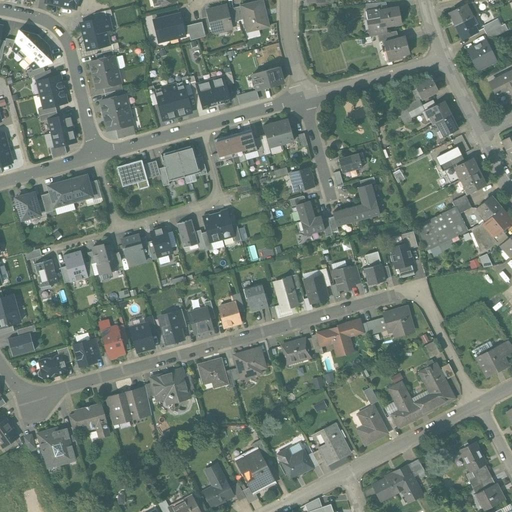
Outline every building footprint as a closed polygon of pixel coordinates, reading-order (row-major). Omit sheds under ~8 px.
[(61,0),(61,6),(76,10),(77,0),(61,0)] [(262,2),(241,7),(244,20),(247,32),(268,27),(262,2)] [(366,5),(367,11),(378,9),(379,11),(387,10),(386,3),(366,5)] [(449,14),(455,26),(472,18),(466,5),(449,14)] [(232,28),(231,24),(227,10),(226,6),(207,11),(213,34),(223,31),(223,30),(232,28)] [(241,7),(235,8),(238,22),(244,20),(241,7)] [(231,24),(238,22),(235,8),(227,10),(231,24)] [(387,10),(379,11),(378,9),(367,11),(366,11),(370,36),(378,35),(387,33),(386,27),(402,24),(399,8),(387,10)] [(94,20),(107,17),(112,16),(110,10),(93,15),(94,20)] [(180,14),(153,21),(158,43),(185,36),(183,27),(180,14)] [(80,24),(84,37),(107,32),(110,31),(107,17),(94,20),(80,24)] [(473,17),(472,18),(455,26),(462,40),(477,33),(474,25),(477,24),(473,17)] [(483,27),(487,34),(501,27),(497,20),(483,27)] [(183,27),(185,36),(189,35),(190,41),(205,37),(202,23),(183,27)] [(487,34),(489,40),(507,31),(504,25),(501,27),(487,34)] [(12,50),(23,60),(42,40),(37,36),(19,30),(15,41),(12,50)] [(110,45),(107,32),(84,37),(87,51),(100,48),(110,45)] [(383,41),(397,37),(395,32),(387,33),(378,35),(380,42),(383,41)] [(400,56),(409,54),(404,37),(397,39),(397,37),(383,41),(386,52),(389,51),(391,61),(401,58),(400,56)] [(10,47),(12,50),(15,41),(6,39),(5,42),(4,46),(10,47)] [(49,47),(42,40),(23,60),(29,66),(30,70),(31,71),(43,67),(52,63),(49,47)] [(468,51),(478,71),(496,61),(486,41),(468,51)] [(117,43),(110,45),(100,48),(101,54),(113,51),(119,49),(117,43)] [(96,61),(114,57),(113,51),(101,54),(95,55),(96,61)] [(90,63),(93,76),(117,70),(114,57),(96,61),(90,63)] [(45,72),(43,67),(31,71),(30,70),(27,71),(29,78),(33,77),(45,72)] [(283,82),(279,67),(252,75),(256,91),(278,85),(283,82)] [(230,68),(224,69),(228,86),(234,84),(230,68)] [(50,70),(45,72),(33,77),(35,83),(37,82),(52,78),(50,70)] [(121,84),(117,70),(93,76),(96,90),(103,88),(121,84)] [(511,73),(490,84),(496,96),(505,92),(511,104),(511,103),(511,73)] [(40,95),(63,90),(60,76),(52,78),(37,82),(40,95)] [(199,94),(196,85),(194,76),(188,78),(190,85),(193,96),(199,94)] [(184,86),(190,85),(188,78),(188,77),(182,79),(183,83),(184,86)] [(211,81),(217,106),(230,103),(223,78),(211,81)] [(432,78),(415,87),(422,99),(438,91),(432,78)] [(217,106),(211,81),(196,85),(199,94),(203,110),(217,106)] [(183,83),(169,87),(177,117),(192,113),(184,86),(183,83)] [(122,90),(121,84),(103,88),(104,94),(122,90)] [(162,122),(177,117),(169,87),(154,90),(154,91),(155,95),(162,122)] [(63,90),(40,95),(43,108),(43,109),(55,106),(67,103),(63,90)] [(104,94),(106,100),(123,96),(122,90),(104,94)] [(256,91),(237,96),(240,106),(259,101),(256,91)] [(100,101),(103,115),(129,109),(125,95),(123,96),(106,100),(100,101)] [(406,106),(409,112),(422,106),(418,100),(406,106)] [(427,110),(436,106),(433,100),(422,106),(409,112),(412,119),(427,111),(427,110)] [(433,125),(436,123),(451,116),(444,102),(436,106),(427,110),(427,111),(431,118),(430,119),(433,125)] [(56,112),(55,106),(43,109),(43,108),(37,110),(39,116),(56,112)] [(133,125),(129,109),(103,115),(107,130),(109,131),(115,130),(133,125)] [(58,118),(56,112),(39,116),(41,123),(48,121),(48,120),(58,118)] [(51,134),(73,129),(69,115),(58,118),(48,120),(48,121),(51,134)] [(458,130),(451,116),(436,123),(440,131),(437,133),(440,139),(458,130)] [(288,120),(275,123),(281,145),(294,141),(288,120)] [(269,148),(281,145),(275,123),(263,127),(266,137),(269,148)] [(135,135),(133,125),(115,130),(118,140),(135,135)] [(73,129),(51,134),(55,147),(55,148),(64,145),(74,143),(75,139),(73,129)] [(251,131),(239,134),(244,154),(257,151),(254,140),(251,131)] [(239,134),(226,137),(232,158),(244,154),(239,134)] [(304,134),(298,135),(302,149),(308,147),(304,134)] [(511,135),(501,141),(506,151),(511,147),(511,135)] [(220,161),(232,158),(226,137),(214,141),(218,154),(220,161)] [(266,137),(260,138),(263,152),(265,156),(270,154),(269,148),(266,137)] [(260,138),(254,140),(257,151),(258,153),(263,152),(260,138)] [(67,155),(64,145),(55,148),(55,147),(50,148),(53,159),(62,157),(67,155)] [(190,147),(177,151),(184,177),(200,173),(196,159),(194,160),(190,147)] [(440,166),(462,155),(458,147),(436,158),(440,166)] [(9,156),(7,149),(0,151),(0,166),(0,167),(12,163),(10,155),(9,156)] [(169,182),(184,177),(177,151),(163,155),(166,167),(164,168),(168,182),(169,182)] [(362,153),(338,160),(342,174),(362,168),(361,164),(365,163),(362,153)] [(221,167),(220,161),(218,154),(212,155),(215,169),(221,167)] [(455,167),(455,168),(465,163),(462,155),(440,166),(443,173),(455,167)] [(202,157),(196,159),(200,173),(201,176),(207,175),(202,157)] [(455,168),(461,180),(479,171),(473,159),(465,163),(455,168)] [(141,161),(117,167),(122,187),(137,183),(139,190),(149,188),(147,180),(143,165),(141,161)] [(156,162),(143,165),(147,180),(160,176),(158,169),(156,162)] [(168,182),(164,168),(158,169),(160,176),(163,187),(169,185),(169,182),(168,182)] [(286,168),(274,171),(276,178),(288,175),(286,168)] [(290,174),(295,192),(313,188),(308,169),(290,174)] [(486,186),(479,171),(461,180),(466,190),(465,190),(467,195),(486,186)] [(339,172),(333,174),(337,187),(343,186),(339,172)] [(87,176),(67,181),(73,203),(92,197),(89,183),(87,176)] [(360,181),(361,187),(371,185),(375,184),(374,178),(360,181)] [(67,181),(48,187),(50,194),(54,208),(55,208),(73,203),(67,181)] [(97,181),(89,183),(92,197),(93,201),(101,198),(97,181)] [(250,184),(236,188),(238,194),(251,190),(250,184)] [(357,189),(361,205),(376,201),(371,185),(361,187),(357,189)] [(34,194),(16,199),(22,221),(40,215),(36,202),(34,194)] [(41,196),(42,200),(46,214),(55,211),(55,208),(54,208),(50,194),(41,196)] [(465,196),(452,202),(455,208),(468,201),(465,196)] [(292,207),(296,206),(306,203),(304,197),(303,197),(290,200),(292,207)] [(476,209),(486,221),(501,208),(491,197),(476,209)] [(42,200),(36,202),(40,215),(41,219),(47,218),(46,214),(42,200)] [(356,211),(351,212),(353,223),(355,227),(361,225),(360,221),(380,215),(376,201),(361,205),(355,207),(356,211)] [(468,201),(455,208),(458,215),(459,214),(471,208),(468,201)] [(300,222),(315,218),(310,202),(306,203),(296,206),(300,222)] [(337,227),(353,223),(351,212),(349,208),(333,213),(334,217),(337,227)] [(458,215),(455,208),(418,226),(425,252),(468,232),(459,214),(458,215)] [(511,221),(501,208),(486,221),(480,226),(472,229),(482,251),(489,247),(487,240),(491,236),(492,237),(501,229),(511,221)] [(221,214),(215,215),(222,240),(233,237),(234,237),(231,226),(227,211),(221,212),(221,214)] [(211,243),(222,240),(215,215),(209,217),(209,215),(203,217),(207,232),(210,243),(211,243)] [(315,218),(300,222),(296,223),(299,233),(303,232),(304,236),(324,231),(322,221),(320,217),(315,218)] [(337,227),(334,217),(328,219),(332,233),(338,231),(337,227)] [(332,233),(328,219),(322,221),(324,231),(326,238),(333,236),(332,233)] [(191,221),(177,224),(183,249),(198,245),(195,232),(191,221)] [(237,224),(231,226),(234,237),(233,237),(235,243),(241,241),(238,230),(237,224)] [(244,228),(238,230),(241,241),(242,242),(248,240),(244,228)] [(154,232),(151,233),(153,242),(158,258),(172,254),(165,229),(162,229),(153,231),(154,232)] [(487,240),(489,247),(494,243),(505,234),(501,229),(492,237),(491,236),(487,240)] [(201,230),(195,232),(198,245),(199,250),(205,248),(201,234),(201,230)] [(210,243),(207,232),(201,234),(205,248),(206,251),(213,250),(211,243),(210,243)] [(401,235),(404,245),(407,244),(409,250),(417,247),(413,232),(401,235)] [(509,238),(505,234),(494,243),(498,249),(502,246),(501,245),(509,238)] [(139,239),(138,235),(121,240),(129,267),(145,262),(144,257),(139,239)] [(502,246),(511,257),(511,256),(511,235),(509,238),(501,245),(502,246)] [(146,238),(139,239),(144,257),(150,255),(147,243),(146,238)] [(153,242),(147,243),(150,255),(152,260),(158,259),(158,258),(153,242)] [(404,245),(390,249),(392,256),(390,257),(391,262),(393,262),(395,269),(397,269),(400,279),(414,275),(411,265),(413,265),(409,250),(407,244),(404,245)] [(103,245),(92,248),(93,252),(96,264),(99,275),(116,270),(117,270),(113,255),(110,246),(104,247),(103,245)] [(40,250),(25,253),(27,261),(42,257),(40,250)] [(84,264),(80,251),(63,256),(66,267),(70,282),(70,283),(88,278),(88,277),(84,264)] [(96,264),(93,252),(87,254),(90,263),(91,265),(96,264)] [(369,267),(364,269),(368,286),(386,281),(385,280),(382,268),(381,264),(380,264),(379,262),(380,262),(378,252),(365,256),(367,266),(369,265),(369,267)] [(113,255),(117,270),(116,270),(117,272),(123,271),(119,253),(113,255)] [(486,254),(479,256),(482,267),(490,265),(486,254)] [(51,261),(35,265),(42,291),(51,288),(50,285),(58,283),(51,261)] [(90,263),(84,264),(88,277),(94,276),(91,265),(90,263)] [(64,284),(70,282),(66,267),(60,268),(64,284)] [(361,284),(356,267),(334,273),(338,290),(361,284)] [(388,267),(382,268),(385,280),(391,278),(388,267)] [(317,271),(319,277),(321,276),(324,288),(331,286),(326,269),(317,271)] [(296,275),(291,277),(294,290),(300,289),(296,275)] [(319,277),(305,281),(311,304),(328,300),(324,288),(321,276),(319,277)] [(282,285),(275,287),(282,312),(299,308),(294,290),(291,277),(281,280),(282,285)] [(183,278),(172,281),(173,286),(185,283),(183,278)] [(262,285),(243,290),(246,299),(247,299),(251,312),(268,308),(266,301),(268,301),(266,295),(265,295),(262,285)] [(231,296),(233,303),(235,303),(238,313),(244,312),(239,294),(231,296)] [(3,298),(0,298),(0,313),(17,309),(13,295),(3,298)] [(204,303),(205,309),(206,309),(209,321),(215,319),(210,301),(204,303)] [(233,303),(218,307),(224,328),(241,324),(238,313),(235,303),(233,303)] [(17,309),(0,313),(0,327),(12,325),(20,322),(17,309)] [(205,309),(188,314),(195,335),(212,330),(209,321),(206,309),(205,309)] [(397,311),(383,314),(388,333),(402,329),(403,334),(413,331),(407,309),(397,312),(397,311)] [(175,312),(176,313),(180,329),(186,327),(182,310),(175,312)] [(176,313),(159,318),(166,345),(184,340),(180,329),(176,313)] [(145,318),(146,324),(147,324),(151,336),(157,334),(152,317),(145,318)] [(378,320),(367,324),(370,336),(382,332),(378,320)] [(344,327),(318,334),(321,344),(333,341),(337,357),(353,353),(348,337),(362,333),(359,321),(344,325),(344,327)] [(146,324),(130,328),(137,353),(147,350),(146,348),(153,346),(151,336),(147,324),(146,324)] [(12,325),(0,327),(0,335),(14,331),(12,325)] [(124,325),(118,327),(122,342),(128,340),(124,325)] [(17,331),(18,337),(30,333),(30,334),(35,332),(34,326),(17,331)] [(105,330),(101,333),(106,352),(110,361),(116,359),(118,357),(125,355),(122,342),(118,327),(115,326),(110,327),(110,328),(105,330)] [(18,337),(8,340),(12,357),(35,351),(30,334),(30,333),(18,337)] [(321,344),(318,334),(311,336),(312,338),(315,349),(317,357),(324,355),(321,344)] [(312,338),(305,340),(308,351),(315,349),(312,338)] [(305,340),(283,346),(288,363),(309,357),(308,351),(305,340)] [(78,345),(73,346),(79,367),(97,362),(96,360),(91,342),(91,341),(86,342),(86,341),(77,344),(78,345)] [(97,341),(91,342),(96,360),(102,358),(97,341)] [(474,350),(488,377),(507,366),(503,357),(497,347),(491,350),(487,343),(474,350)] [(503,344),(497,347),(503,357),(509,354),(503,344)] [(57,351),(59,357),(62,356),(65,364),(72,362),(67,348),(57,351)] [(260,348),(234,355),(238,368),(241,379),(262,374),(261,370),(266,368),(260,348)] [(59,357),(39,362),(41,369),(40,369),(38,373),(38,377),(43,380),(53,377),(52,375),(58,373),(58,375),(67,373),(65,364),(62,356),(59,357)] [(220,359),(199,365),(204,384),(211,382),(212,388),(227,384),(224,372),(220,359)] [(431,397),(420,402),(426,413),(454,398),(436,364),(418,373),(428,391),(431,397)] [(449,364),(441,368),(447,379),(454,375),(449,364)] [(238,368),(229,370),(233,382),(241,379),(238,368)] [(233,382),(229,370),(224,372),(227,384),(228,389),(235,387),(233,382)] [(182,371),(152,379),(153,383),(156,396),(157,402),(165,400),(166,406),(192,399),(189,390),(187,390),(183,374),(182,371)] [(189,372),(183,374),(187,390),(189,390),(194,389),(189,372)] [(399,428),(420,417),(413,404),(401,382),(388,389),(399,410),(392,415),(398,426),(399,428)] [(156,396),(153,383),(145,385),(146,389),(148,398),(156,396)] [(364,391),(371,405),(378,401),(371,387),(364,391)] [(148,398),(146,389),(139,390),(146,416),(151,415),(148,398)] [(139,390),(125,394),(133,420),(146,416),(139,390)] [(125,394),(112,397),(120,424),(133,420),(125,394)] [(120,424),(112,397),(106,399),(113,426),(120,424)] [(420,417),(426,413),(420,402),(419,400),(413,404),(420,417)] [(101,405),(75,412),(75,414),(79,429),(80,431),(88,429),(89,431),(97,429),(99,438),(109,435),(101,405)] [(356,429),(365,445),(388,433),(373,406),(357,414),(363,425),(356,429)] [(8,422),(2,414),(1,415),(0,415),(0,444),(3,448),(18,438),(7,423),(8,422)] [(79,429),(75,414),(68,416),(72,428),(73,431),(79,429)] [(392,415),(386,417),(392,429),(398,426),(392,415)] [(335,424),(313,436),(320,450),(326,461),(327,464),(350,452),(335,424)] [(72,428),(66,430),(71,447),(77,446),(73,431),(72,428)] [(43,452),(48,468),(75,461),(71,447),(66,430),(49,434),(48,432),(37,435),(42,452),(43,452)] [(25,434),(25,448),(36,448),(35,434),(25,434)] [(252,444),(254,449),(257,447),(263,459),(269,456),(260,439),(252,444)] [(476,442),(459,450),(470,472),(474,470),(477,477),(488,471),(485,465),(487,464),(476,442)] [(254,449),(234,459),(242,474),(250,470),(255,478),(246,483),(249,488),(253,495),(255,494),(276,483),(263,459),(257,447),(254,449)] [(287,449),(277,454),(290,479),(313,468),(313,467),(307,456),(303,449),(295,454),(295,455),(292,457),(287,449)] [(320,450),(313,453),(318,464),(326,461),(320,450)] [(313,453),(307,456),(313,467),(318,464),(313,453)] [(418,460),(407,466),(413,478),(424,472),(418,460)] [(217,464),(205,470),(214,487),(204,492),(212,507),(234,496),(217,464)] [(407,466),(385,477),(387,481),(381,484),(380,483),(373,487),(381,501),(398,492),(400,495),(407,492),(411,500),(422,494),(413,478),(407,466)] [(492,478),(488,471),(477,477),(469,480),(473,488),(480,484),(492,478)] [(480,484),(483,490),(495,484),(492,478),(480,484)] [(505,500),(497,483),(495,484),(483,490),(476,494),(484,511),(505,500)] [(239,486),(232,489),(239,501),(245,498),(242,492),(239,486)] [(249,488),(242,492),(245,498),(249,504),(258,499),(255,494),(253,495),(249,488)] [(169,508),(168,508),(170,511),(200,511),(192,496),(183,500),(184,502),(170,510),(169,508)] [(170,511),(168,508),(169,508),(165,500),(158,504),(162,511),(170,511)] [(306,506),(307,511),(313,511),(322,509),(318,500),(306,506)]
